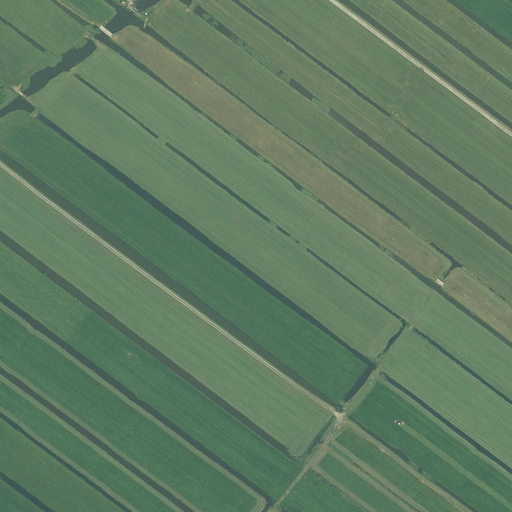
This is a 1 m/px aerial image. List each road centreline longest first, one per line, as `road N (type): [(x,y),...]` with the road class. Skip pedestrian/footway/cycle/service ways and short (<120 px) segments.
road 1 (track): [(331,0),(511,135)]
road 2 (track): [(0,125),(29,118),(95,57)]
